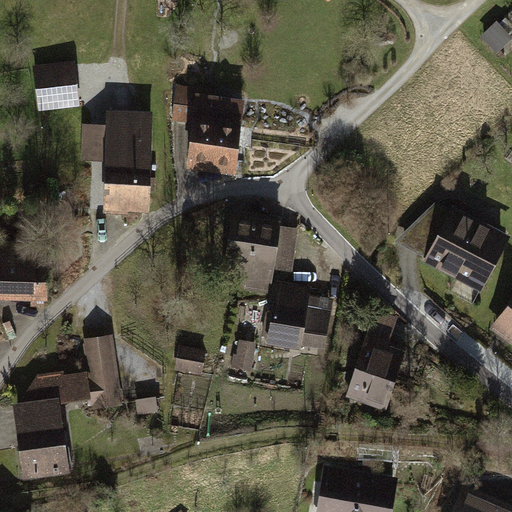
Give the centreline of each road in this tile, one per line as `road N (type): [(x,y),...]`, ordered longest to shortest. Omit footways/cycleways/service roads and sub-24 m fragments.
road 1 (residential): [(0,376),(29,335),(159,218),(207,196),(263,188),(303,204),(358,265),(511,396)]
road 2 (unclassified): [(0,504),(94,489),(198,452),(286,435),(511,445)]
road 3 (track): [(474,0),(284,192)]
